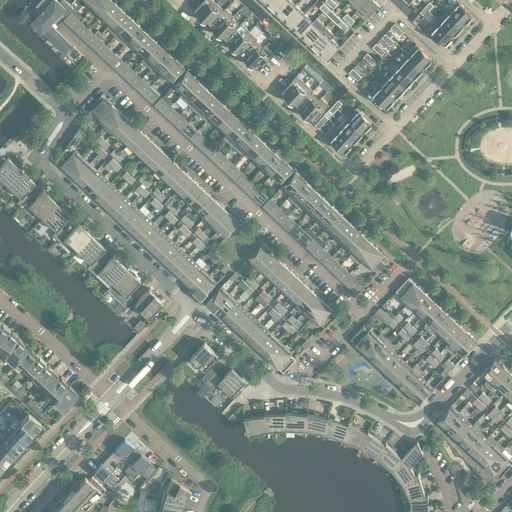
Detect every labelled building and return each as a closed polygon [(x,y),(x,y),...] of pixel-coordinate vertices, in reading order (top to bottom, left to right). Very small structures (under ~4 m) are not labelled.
[(33,21),(32,22),(67,54),(74,47),(49,24),(62,11),(65,7),(57,0),(52,0),(44,9),(43,8),(42,10),(42,11),(40,13),(39,12),(31,19),(33,21)] [(99,0),(92,7),(101,15),(114,2),(112,0),(99,0)] [(198,14),(202,18),(216,3),(213,0),(203,0),(195,9),(199,13),(198,14)] [(275,10),(277,9),(276,8),(284,0),(267,0),(268,1),(270,2),(268,4),(275,10)] [(284,18),(285,17),(296,5),(290,0),(284,0),(276,8),(277,9),(278,10),(277,12),(284,18)] [(356,10),(356,11),(366,0),(351,0),(359,7),(356,10)] [(366,0),(356,11),(365,19),(381,3),(377,0),(366,0)] [(106,26),(106,27),(123,10),(114,2),(101,15),(109,23),(106,26)] [(430,2),(425,7),(429,11),(434,5),(430,2)] [(453,9),(450,12),(463,24),(466,21),(467,22),(472,16),(471,15),(472,14),(459,2),(458,3),(452,9),(453,9)] [(65,7),(62,11),(67,15),(74,8),(69,3),(65,7)] [(207,20),(211,24),(226,8),(225,8),(224,9),(216,3),(202,18),(206,22),(207,20)] [(293,27),(294,25),(304,13),(296,5),(285,17),(287,19),(286,20),(293,27)] [(429,11),(425,7),(420,12),(424,16),(429,11)] [(214,29),(217,33),(234,16),(226,8),(211,24),(215,27),(214,29)] [(106,27),(115,35),(132,18),(123,10),(106,27)] [(448,10),(438,19),(454,34),(455,33),(455,34),(463,26),(462,25),(463,24),(450,12),(448,10)] [(64,20),(67,23),(74,15),(71,12),(64,20)] [(302,35),(303,33),(302,33),(317,18),(316,17),(313,21),(304,13),(294,25),(296,27),(294,28),(302,35)] [(223,35),(227,38),(241,23),(241,22),(239,24),(233,18),(234,16),(217,33),(221,36),(223,35)] [(351,17),(347,21),(351,25),(355,21),(351,17)] [(124,44),(128,40),(140,27),(132,18),(115,35),(124,44)] [(310,43),(312,42),(311,41),(325,26),(317,18),(302,33),(303,33),(305,35),(303,36),(310,43)] [(454,34),(438,19),(429,29),(445,44),(446,43),(446,44),(452,38),(451,37),(454,34)] [(73,28),(76,31),(83,24),(80,20),(73,28)] [(229,44),(233,48),(249,30),(241,23),(227,38),(231,42),(229,44)] [(391,27),(400,36),(404,31),(395,23),(391,27)] [(319,51),(320,50),(320,49),(331,38),(334,34),(325,26),(311,41),(312,42),(313,43),(312,45),(319,51)] [(128,40),(136,48),(149,35),(140,27),(128,40)] [(81,36),(85,39),(92,32),(89,29),(81,36)] [(239,49),(243,53),(257,38),(249,30),(233,48),(237,51),(239,49)] [(381,37),(390,45),(394,41),(385,33),(381,37)] [(141,59),(142,60),(158,43),(149,35),(136,48),(144,56),(141,59)] [(90,44),(94,48),(101,40),(97,37),(90,44)] [(245,59),(249,62),(265,45),(263,46),(256,40),(258,38),(257,38),(243,53),(247,57),(245,59)] [(320,49),(320,50),(322,51),(321,53),(328,59),(340,46),(331,38),(320,49)] [(142,60),(151,68),(167,51),(158,43),(142,60)] [(372,47),(381,55),(385,51),(376,43),(372,47)] [(416,43),(407,53),(423,68),(425,65),(426,65),(432,60),(431,59),(432,58),(416,43)] [(99,53),(108,61),(115,54),(106,45),(99,53)] [(265,45),(249,62),(253,66),(254,64),(259,68),(273,53),(265,45)] [(154,65),(163,73),(175,59),(167,51),(151,68),(151,69),(154,65)] [(363,56),(372,65),(376,61),(367,52),(363,56)] [(401,65),(413,77),(414,77),(415,78),(423,69),(422,68),(423,68),(407,53),(406,53),(409,56),(408,56),(401,64),(401,65)] [(115,54),(108,61),(111,64),(118,57),(115,54)] [(175,59),(163,73),(172,82),(185,68),(175,59)] [(117,69),(120,72),(127,65),(124,62),(117,69)] [(392,74),(391,75),(404,87),(405,86),(406,87),(414,79),(413,78),(413,77),(401,65),(400,66),(399,66),(392,74)] [(349,72),(358,80),(362,76),(353,68),(349,72)] [(125,77),(129,81),(136,73),(133,70),(125,77)] [(174,84),(183,92),(196,78),(187,70),(174,84)] [(285,96),(289,100),(305,82),(297,75),(282,90),(287,94),(285,96)] [(383,84),(396,96),(397,97),(405,88),(404,88),(404,87),(391,75),(391,76),(390,75),(382,84),(383,84)] [(134,86),(143,94),(150,86),(151,85),(146,80),(145,81),(141,78),(134,86)] [(181,97),(189,104),(205,87),(196,78),(183,92),(184,93),(181,97)] [(294,102),(298,105),(313,90),(305,82),(289,100),(293,103),(294,102)] [(396,96),(383,84),(380,82),(370,92),(386,107),(387,106),(388,106),(393,101),(393,100),(396,96)] [(150,86),(143,94),(152,102),(159,95),(150,86)] [(189,104),(197,112),(213,95),(205,87),(189,104)] [(301,111),(305,114),(321,97),(320,97),(319,98),(312,92),(313,90),(298,105),(302,109),(301,111)] [(98,118),(106,125),(120,110),(102,94),(92,109),(100,116),(98,118)] [(197,112),(206,120),(222,103),(213,95),(197,112)] [(161,97),(154,104),(164,113),(171,105),(161,97)] [(321,97),(305,114),(308,118),(310,116),(315,120),(329,105),(321,97)] [(338,100),(333,105),(337,108),(342,104),(338,100)] [(212,119),(218,125),(231,111),(222,103),(206,120),(208,122),(212,119)] [(179,114),(171,105),(164,113),(172,121),(179,114)] [(337,108),(333,105),(328,110),(332,114),(337,108)] [(356,107),(347,117),(362,132),(365,129),(366,130),(372,124),(371,123),(372,122),(356,107)] [(106,125),(113,132),(127,117),(120,110),(106,125)] [(218,125),(227,133),(240,120),(231,111),(218,125)] [(188,122),(179,114),(172,121),(181,129),(188,122)] [(315,124),(319,128),(328,118),(324,115),(315,124)] [(113,132),(120,138),(134,123),(127,117),(113,132)] [(347,117),(338,127),(354,141),(355,142),(363,133),(362,132),(347,117)] [(81,125),(87,130),(90,125),(84,120),(81,125)] [(227,133),(236,142),(249,128),(240,120),(227,133)] [(197,130),(188,122),(181,129),(190,138),(197,130)] [(120,138),(127,145),(141,130),(134,123),(120,138)] [(76,132),(82,138),(85,133),(79,127),(76,132)] [(354,141),(338,127),(340,130),(338,132),(337,132),(332,138),(331,139),(344,151),(345,150),(346,151),(352,145),(351,145),(354,141)] [(234,146),(241,153),(258,136),(249,128),(236,142),(237,143),(234,146)] [(127,145),(134,151),(148,136),(141,130),(127,145)] [(206,139),(197,130),(190,138),(199,146),(206,139)] [(96,139),(101,144),(105,140),(100,135),(96,139)] [(134,151),(141,158),(155,143),(148,136),(134,151)] [(247,152),(253,158),(266,144),(258,136),(241,153),(244,156),(247,152)] [(215,147),(206,139),(199,146),(208,154),(215,147)] [(105,140),(101,144),(106,148),(110,144),(105,140)] [(141,158),(148,165),(162,150),(155,143),(141,158)] [(253,158),(262,166),(275,152),(266,144),(253,158)] [(57,160),(69,171),(83,156),(76,149),(74,151),(67,145),(57,160)] [(94,149),(99,153),(103,149),(98,145),(94,149)] [(223,155),(215,147),(208,154),(216,162),(223,155)] [(111,153),(115,157),(119,153),(114,148),(111,153)] [(103,149),(99,153),(103,158),(107,153),(103,149)] [(148,165),(155,171),(169,156),(162,150),(148,165)] [(262,166),(271,174),(284,161),(275,152),(262,166)] [(119,153),(115,157),(120,161),(123,157),(119,153)] [(232,163),(223,155),(216,162),(225,171),(232,163)] [(69,171),(76,178),(90,163),(83,156),(69,171)] [(155,171),(162,178),(176,163),(169,156),(155,171)] [(0,178),(7,185),(21,170),(21,169),(20,171),(12,164),(13,162),(8,157),(0,165),(0,178)] [(108,162),(113,166),(116,162),(112,158),(108,162)] [(284,161),(271,174),(280,183),(293,169),(284,161)] [(116,162),(113,166),(117,170),(121,166),(116,162)] [(125,166),(129,170),(133,166),(128,162),(125,166)] [(76,178),(83,184),(97,169),(90,163),(76,178)] [(162,178),(169,184),(183,169),(176,163),(162,178)] [(232,163),(225,171),(234,179),(241,171),(232,163)] [(133,166),(129,170),(134,174),(137,170),(133,166)] [(83,184),(90,191),(104,176),(97,169),(83,184)] [(169,184),(176,191),(190,176),(183,169),(169,184)] [(21,170),(7,185),(20,197),(16,201),(21,205),(28,197),(24,193),(35,182),(29,177),(28,178),(21,171),(22,170),(21,170)] [(122,175),(127,179),(130,175),(126,171),(122,175)] [(250,179),(241,171),(234,179),(243,187),(250,179)] [(288,197),(304,180),(295,171),(282,185),(291,193),(288,197)] [(130,175),(127,179),(131,183),(135,179),(130,175)] [(139,179),(143,183),(147,179),(142,175),(139,179)] [(90,191),(97,197),(111,182),(104,176),(90,191)] [(176,191),(183,198),(197,183),(190,176),(176,191)] [(147,179),(143,183),(148,187),(151,183),(147,179)] [(258,188),(250,179),(243,187),(251,195),(258,188)] [(288,197),(297,205),(313,188),(304,180),(288,197)] [(97,197),(104,204),(118,189),(111,182),(97,197)] [(183,198),(190,204),(204,189),(197,183),(183,198)] [(136,188),(141,192),(144,188),(140,184),(136,188)] [(144,188),(141,192),(145,197),(149,192),(144,188)] [(157,188),(153,192),(157,196),(161,192),(157,188)] [(268,196),(258,188),(251,195),(261,204),(268,196)] [(301,202),(309,210),(322,196),(313,188),(297,205),(297,206),(301,202)] [(104,204),(111,211),(125,196),(118,189),(104,204)] [(190,204),(197,211),(211,196),(204,189),(190,204)] [(29,205),(42,218),(56,202),(55,203),(47,196),(48,195),(43,190),(29,205)] [(157,196),(162,200),(166,196),(161,192),(157,196)] [(111,211),(118,217),(132,202),(125,196),(111,211)] [(197,211),(204,217),(218,202),(211,196),(197,211)] [(309,210),(318,218),(331,204),(322,196),(309,210)] [(150,201),(155,206),(159,202),(154,197),(150,201)] [(279,207),(270,198),(263,206),(272,214),(279,207)] [(167,205),(171,209),(175,205),(171,201),(167,205)] [(51,234),(56,238),(63,230),(59,226),(70,215),(64,210),(63,211),(56,204),(57,203),(56,202),(42,218),(55,230),(51,234)] [(118,217),(125,224),(139,209),(132,202),(118,217)] [(159,202),(155,206),(159,210),(163,206),(159,202)] [(204,217),(211,224),(225,209),(218,202),(204,217)] [(318,218),(327,227),(339,213),(331,204),(318,218)] [(175,205),(171,209),(176,214),(180,209),(175,205)] [(282,210),(279,207),(272,214),(275,218),(282,210)] [(125,224),(132,230),(146,215),(139,209),(125,224)] [(211,224),(218,230),(232,215),(225,209),(211,224)] [(164,215),(169,219),(173,215),(168,211),(164,215)] [(327,227),(335,235),(348,221),(339,213),(327,227)] [(181,218),(185,223),(189,218),(185,214),(181,218)] [(132,230),(139,237),(153,222),(146,215),(132,230)] [(173,215),(169,219),(173,223),(177,219),(173,215)] [(232,215),(218,230),(225,237),(239,222),(232,215)] [(288,215),(281,223),(284,226),(291,218),(288,215)] [(189,218),(185,223),(190,227),(194,223),(189,218)] [(335,235),(344,243),(357,229),(348,221),(335,235)] [(139,237),(146,243),(160,228),(153,222),(139,237)] [(252,227),(256,230),(261,226),(257,222),(252,227)] [(64,238),(77,250),(91,235),(90,236),(82,229),(83,228),(78,223),(68,234),(63,230),(56,238),(60,242),(64,238)] [(300,226),(297,223),(289,231),(293,234),(300,226)] [(178,228),(183,232),(187,228),(182,224),(178,228)] [(195,231),(199,236),(203,232),(198,227),(195,231)] [(146,243),(153,250),(167,235),(160,228),(146,243)] [(187,228),(183,232),(187,236),(191,232),(187,228)] [(349,254),(350,255),(366,237),(357,229),(344,243),(352,251),(349,254)] [(203,232),(199,236),(204,240),(208,236),(203,232)] [(309,235),(305,232),(298,239),(302,242),(301,242),(307,248),(307,247),(314,240),(309,234),(309,235)] [(86,267),(91,271),(98,263),(94,259),(105,248),(99,243),(98,244),(91,237),(92,236),(91,235),(77,250),(90,263),(86,267)] [(153,250),(160,256),(174,241),(167,235),(153,250)] [(192,241),(197,245),(201,241),(196,237),(192,241)] [(350,255),(358,263),(375,246),(366,237),(350,255)] [(318,243),(314,240),(307,247),(310,250),(318,243)] [(160,256),(167,263),(181,248),(174,241),(160,256)] [(201,241),(197,245),(201,249),(205,245),(201,241)] [(210,245),(214,249),(218,244),(214,241),(210,245)] [(247,258),(255,265),(269,250),(261,243),(247,258)] [(375,246),(358,263),(359,263),(362,260),(371,268),(373,266),(378,271),(389,259),(375,246)] [(167,263),(174,270),(188,255),(181,248),(167,263)] [(323,248),(316,256),(319,259),(326,251),(323,248)] [(206,254),(211,258),(215,254),(210,250),(206,254)] [(255,265),(262,271),(276,256),(269,250),(255,265)] [(215,254),(211,258),(216,263),(220,259),(215,254)] [(99,271),(112,283),(126,268),(126,267),(125,269),(117,262),(118,261),(113,255),(103,267),(98,263),(91,271),(95,275),(99,271)] [(174,270),(181,276),(195,261),(188,255),(174,270)] [(262,271),(269,278),(283,263),(276,256),(262,271)] [(335,259),(332,256),(325,264),(328,267),(335,259)] [(181,276),(188,283),(202,268),(195,261),(181,276)] [(269,278),(276,285),(290,270),(283,263),(269,278)] [(221,269),(225,273),(229,268),(225,264),(221,269)] [(344,267),(341,264),(333,272),(337,275),(344,267)] [(236,270),(240,274),(245,269),(241,265),(236,270)] [(126,268),(112,283),(125,296),(140,280),(134,275),(133,277),(126,270),(127,268),(126,268)] [(194,290),(209,274),(202,268),(188,283),(195,289),(194,290)] [(276,285),(283,291),(297,276),(290,270),(276,285)] [(230,277),(234,281),(238,276),(234,272),(230,277)] [(209,274),(194,290),(195,290),(196,290),(198,292),(197,293),(202,297),(217,281),(209,274)] [(246,279),(251,283),(254,279),(250,275),(246,279)] [(283,291),(290,298),(304,283),(297,276),(283,291)] [(399,297),(407,304),(421,289),(408,277),(396,290),(401,295),(399,297)] [(254,279),(251,283),(255,288),(259,284),(254,279)] [(240,285),(245,290),(249,286),(244,281),(240,285)] [(290,298),(297,304),(311,289),(304,283),(290,298)] [(363,286),(360,283),(353,290),(356,293),(363,286)] [(214,308),(214,309),(229,293),(222,286),(207,302),(211,306),(212,305),(215,307),(214,308)] [(249,286),(245,290),(250,294),(253,290),(249,286)] [(148,290),(149,289),(148,288),(134,304),(148,316),(162,301),(156,296),(155,297),(148,290)] [(263,289),(259,294),(264,298),(267,294),(263,289)] [(297,304),(304,311),(318,296),(311,289),(297,304)] [(407,304),(414,310),(428,295),(421,289),(407,304)] [(215,308),(222,314),(236,299),(229,293),(214,309),(215,309),(215,308)] [(255,298),(260,302),(264,298),(259,294),(255,298)] [(267,294),(264,298),(268,302),(272,298),(267,294)] [(414,310),(421,317),(435,302),(428,295),(414,310)] [(304,311),(311,317),(325,302),(318,296),(304,311)] [(264,298),(260,302),(264,306),(268,302),(264,298)] [(222,314),(229,321),(243,306),(236,299),(222,314)] [(382,305),(386,309),(391,304),(387,300),(382,305)] [(274,305),(279,310),(282,306),(278,301),(274,305)] [(124,308),(128,313),(135,307),(130,302),(124,308)] [(325,302),(311,317),(318,324),(320,322),(325,327),(337,314),(325,302)] [(424,326),(424,327),(442,308),(435,302),(421,317),(427,323),(424,326)] [(229,321),(236,327),(250,312),(243,306),(229,321)] [(282,306),(279,310),(283,314),(287,310),(282,306)] [(387,324),(388,323),(392,319),(384,311),(380,307),(375,312),(387,324)] [(268,312),(273,316),(277,312),(272,308),(268,312)] [(424,327),(431,333),(449,315),(442,308),(424,327)] [(236,327),(243,334),(257,319),(250,312),(236,327)] [(277,312),(273,316),(277,320),(281,316),(277,312)] [(394,317),(399,321),(403,317),(398,313),(394,317)] [(288,318),(293,323),(297,319),(292,314),(288,318)] [(435,330),(442,336),(456,321),(449,315),(431,333),(432,334),(435,330)] [(243,334),(250,340),(264,325),(257,319),(243,334)] [(297,319),(293,323),(297,327),(301,323),(297,319)] [(392,319),(388,323),(393,327),(397,323),(392,319)] [(282,324),(287,329),(291,325),(286,320),(282,324)] [(445,346),(463,328),(456,321),(442,336),(448,342),(445,346)] [(404,326),(408,330),(412,326),(408,322),(404,326)] [(0,339),(8,328),(3,325),(2,325),(0,323),(0,339)] [(250,340),(257,347),(271,332),(264,325),(250,340)] [(291,325),(287,329),(292,333),(295,329),(291,325)] [(351,338),(363,350),(377,335),(370,328),(368,330),(363,325),(351,338)] [(412,326),(408,330),(413,334),(417,330),(412,326)] [(0,339),(0,348),(5,352),(17,335),(12,331),(12,332),(8,329),(9,328),(8,328),(0,339)] [(398,332),(402,336),(406,332),(402,328),(398,332)] [(445,346),(452,353),(470,334),(463,328),(445,346)] [(257,347),(264,354),(278,339),(271,332),(257,347)] [(308,337),(312,341),(317,336),(313,332),(308,337)] [(406,332),(402,336),(407,340),(411,336),(406,332)] [(470,334),(452,353),(453,353),(456,350),(463,356),(477,341),(470,334)] [(1,356),(10,364),(27,346),(24,343),(18,336),(18,335),(17,335),(5,352),(1,356)] [(363,350),(370,356),(388,338),(387,337),(384,341),(377,335),(363,350)] [(421,336),(417,340),(421,344),(425,340),(421,336)] [(370,356),(377,363),(395,344),(388,338),(370,356)] [(264,354),(271,360),(285,345),(278,339),(264,354)] [(301,345),(305,348),(310,343),(306,339),(301,345)] [(413,344),(417,348),(421,344),(417,340),(413,344)] [(425,340),(421,344),(426,348),(430,344),(425,340)] [(205,341),(197,350),(191,357),(204,369),(219,354),(218,354),(217,355),(209,348),(210,347),(205,341)] [(377,363),(384,370),(398,355),(392,348),(395,345),(395,344),(377,363)] [(421,344),(417,348),(422,352),(426,348),(421,344)] [(285,345),(271,360),(283,372),(296,358),(291,354),(292,352),(285,345)] [(13,362),(21,369),(36,353),(31,349),(30,349),(27,346),(10,364),(10,365),(13,362)] [(432,352),(436,356),(440,352),(436,348),(432,352)] [(440,352),(436,356),(441,360),(445,356),(440,352)] [(21,369),(30,377),(45,361),(39,357),(36,354),(36,353),(21,369)] [(426,358),(430,362),(434,358),(430,354),(426,358)] [(384,370),(391,376),(405,361),(398,355),(384,370)] [(434,358),(430,362),(435,366),(439,362),(434,358)] [(443,363),(451,370),(455,365),(448,358),(443,363)] [(484,383),(485,384),(502,365),(495,358),(481,373),(488,379),(484,383)] [(30,377),(38,385),(53,369),(47,365),(44,362),(45,361),(30,377)] [(391,376),(398,383),(416,364),(415,364),(412,367),(405,361),(391,376)] [(398,383),(405,389),(423,371),(416,364),(398,383)] [(485,384),(492,390),(509,372),(502,365),(485,384)] [(211,367),(201,378),(205,382),(206,381),(215,372),(211,367)] [(232,369),(233,368),(233,367),(218,383),(232,395),(246,380),(241,375),(240,376),(232,369)] [(440,373),(444,377),(449,372),(445,368),(440,373)] [(38,385),(46,393),(61,377),(61,376),(60,377),(57,374),(53,369),(38,385)] [(405,389),(412,396),(426,381),(420,375),(423,371),(405,389)] [(206,381),(212,387),(221,377),(215,372),(206,381)] [(492,390),(499,397),(511,382),(511,374),(509,372),(492,390)] [(2,373),(0,375),(0,378),(4,383),(8,378),(2,373)] [(46,393),(54,400),(69,385),(68,385),(65,382),(66,382),(61,377),(46,393)] [(426,381),(412,396),(420,403),(434,388),(426,381)] [(468,386),(472,390),(477,385),(473,381),(468,386)] [(9,387),(15,392),(19,388),(13,382),(9,387)] [(503,394),(509,400),(511,396),(511,382),(499,397),(503,394)] [(69,385),(54,400),(63,408),(77,393),(74,390),(74,389),(69,385)] [(19,388),(15,392),(21,398),(25,394),(19,388)] [(462,393),(466,397),(470,392),(466,388),(462,393)] [(478,395),(483,400),(487,396),(482,391),(478,395)] [(487,396),(483,400),(487,404),(491,400),(487,396)] [(26,402),(32,408),(36,404),(30,398),(26,402)] [(473,402),(477,406),(481,402),(477,398),(473,402)] [(9,400),(4,406),(9,410),(14,404),(9,400)] [(481,402),(477,406),(482,410),(485,406),(481,402)] [(36,404),(32,408),(38,414),(42,409),(36,404)] [(438,419),(445,426),(459,411),(452,404),(438,419)] [(495,405),(491,410),(496,414),(500,410),(495,405)] [(9,410),(4,406),(0,411),(0,413),(3,416),(9,410)] [(488,414),(492,418),(496,414),(491,410),(488,414)] [(500,410),(496,414),(500,418),(504,414),(500,410)] [(268,430),(287,429),(286,411),(286,413),(265,413),(268,430)] [(287,429),(306,430),(308,412),(307,412),(307,413),(286,411),(287,429)] [(445,426),(452,433),(466,418),(459,411),(445,426)] [(28,412),(21,421),(36,434),(36,433),(38,430),(39,431),(44,426),(28,412)] [(40,416),(46,422),(50,417),(44,412),(40,416)] [(306,430),(325,433),(329,416),(328,416),(328,417),(308,412),(306,430)] [(233,413),(228,418),(233,422),(238,418),(233,413)] [(249,435),(268,430),(265,413),(265,415),(244,418),(249,435)] [(496,414),(492,418),(497,422),(500,418),(496,414)] [(325,433),(343,439),(349,422),(348,423),(329,416),(325,433)] [(452,433),(459,439),(476,421),(476,420),(472,424),(466,418),(452,433)] [(21,421),(14,429),(28,442),(31,439),(36,434),(21,421)] [(459,439),(466,446),(483,427),(476,421),(459,439)] [(343,439),(360,447),(369,431),(368,431),(367,432),(349,422),(343,439)] [(500,428),(505,432),(509,428),(504,423),(500,428)] [(466,446),(473,452),(490,434),(490,433),(486,437),(480,431),(484,428),(483,427),(466,446)] [(14,429),(6,437),(22,451),(26,446),(25,445),(28,442),(14,429)] [(360,447),(376,457),(387,442),(386,442),(385,443),(369,431),(360,447)] [(473,452),(480,459),(497,441),(490,434),(473,452)] [(6,437),(0,444),(0,445),(14,458),(17,455),(18,456),(22,451),(6,437)] [(124,456),(131,463),(140,453),(124,438),(109,455),(117,463),(124,456)] [(391,469),(403,483),(419,473),(419,472),(416,474),(411,465),(423,452),(418,440),(402,457),(391,469)] [(480,459),(487,466),(504,447),(497,441),(480,459)] [(376,457),(391,469),(402,457),(387,442),(376,457)] [(0,445),(0,460),(7,466),(11,462),(11,461),(14,458),(0,445)] [(504,447),(487,466),(499,477),(511,464),(507,459),(511,454),(504,447)] [(131,463),(124,470),(133,478),(139,471),(147,478),(151,474),(156,469),(140,453),(131,463)] [(119,464),(117,463),(109,455),(93,471),(110,487),(118,478),(111,472),(119,464)] [(403,483),(410,499),(428,494),(428,493),(425,494),(419,473),(403,483)] [(160,487),(164,489),(184,497),(189,488),(170,477),(167,475),(160,487)] [(76,480),(74,483),(93,501),(105,489),(91,476),(88,479),(85,476),(79,482),(76,480)] [(74,488),(68,494),(85,510),(93,501),(74,483),(71,486),(74,488)] [(164,489),(160,501),(182,506),(184,497),(164,489)] [(467,493),(472,497),(476,493),(471,489),(467,493)] [(60,498),(58,500),(70,511),(83,511),(85,510),(68,494),(62,500),(60,498)] [(410,499),(412,511),(428,511),(428,494),(410,499)] [(156,499),(153,511),(180,511),(182,506),(160,501),(156,499)] [(57,505),(50,511),(70,511),(58,500),(55,503),(57,505)]
